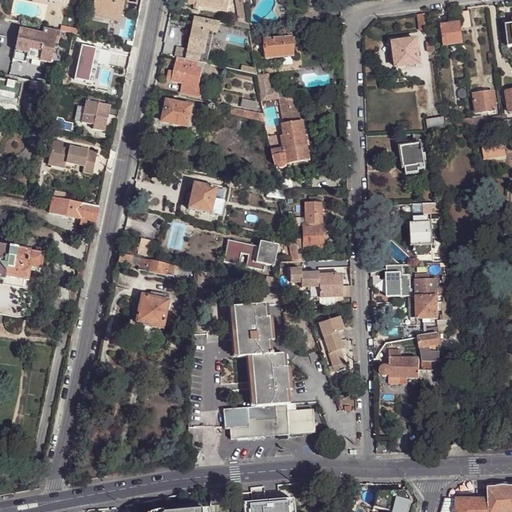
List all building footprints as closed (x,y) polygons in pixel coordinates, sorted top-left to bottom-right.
[(97,0),(95,11),(122,16),(125,0),(97,0)] [(187,0),(187,5),(194,6),(193,10),(198,11),(198,7),(226,14),(229,0),(187,0)] [(235,28),(249,32),(247,23),(244,8),(242,0),(237,0),(238,3),(240,2),(243,15),(240,16),(242,22),(236,20),(234,28),(235,28)] [(427,13),(418,14),(420,30),(429,29),(427,13)] [(468,28),(466,13),(458,14),(460,29),(468,28)] [(175,57),(177,57),(174,72),(172,81),(183,84),(199,87),(202,78),(204,69),(198,68),(199,63),(202,63),(207,64),(209,55),(204,54),(209,31),(214,32),(217,33),(219,24),(195,19),(194,28),(193,28),(189,49),(177,46),(175,57)] [(249,34),(259,33),(257,26),(254,27),(251,26),(249,23),(247,23),(249,32),(249,34)] [(460,45),(457,25),(444,26),(438,27),(441,47),(447,46),(460,45)] [(511,25),(503,26),(506,49),(511,47),(511,25)] [(41,34),(19,29),(12,63),(25,66),(26,61),(50,66),(55,44),(57,44),(59,33),(43,29),(41,34)] [(214,32),(209,31),(204,54),(209,55),(214,32)] [(259,33),(249,34),(250,39),(250,42),(265,41),(266,41),(265,33),(259,33)] [(297,38),(266,41),(265,41),(266,61),(282,59),(282,57),(294,55),(293,48),(298,47),(297,38)] [(420,65),(416,40),(392,43),(396,68),(420,65)] [(435,52),(434,43),(425,44),(426,53),(435,52)] [(109,66),(111,53),(81,47),(74,81),(89,83),(93,63),(98,64),(109,66)] [(94,84),(98,64),(93,63),(89,83),(94,84)] [(202,63),(199,63),(198,68),(204,69),(202,78),(210,79),(213,66),(207,64),(202,63)] [(241,67),(240,72),(256,76),(255,70),(241,67)] [(17,85),(18,79),(5,76),(3,82),(17,85)] [(268,76),(256,77),(260,103),(279,101),(277,90),(270,91),(268,76)] [(0,103),(17,107),(21,86),(17,85),(3,82),(0,81),(0,103)] [(48,100),(51,86),(39,84),(38,89),(36,96),(37,97),(48,100)] [(203,88),(199,87),(183,84),(181,93),(201,98),(203,88)] [(494,111),(491,93),(472,96),(474,114),(494,111)] [(283,127),(282,127),(284,138),(281,139),(283,147),(283,152),(286,165),(309,161),(303,122),(300,123),(296,98),(279,101),(283,127)] [(258,103),(242,99),(240,108),(257,112),(258,103)] [(110,105),(86,100),(82,122),(93,124),(92,129),(105,131),(110,105)] [(162,122),(188,128),(193,108),(167,101),(162,122)] [(17,107),(0,103),(0,111),(19,116),(21,108),(17,107)] [(218,106),(206,103),(212,112),(217,111),(218,106)] [(262,117),(231,109),(230,115),(242,118),(242,119),(261,123),(264,124),(263,120),(262,117)] [(472,127),(482,125),(480,117),(470,119),(472,127)] [(445,130),(444,118),(428,119),(430,131),(445,130)] [(462,129),(472,127),(470,119),(460,120),(460,121),(462,129)] [(505,121),(499,122),(492,124),(487,125),(485,125),(486,131),(508,127),(507,121),(505,121)] [(420,133),(413,133),(413,140),(414,144),(421,143),(420,136),(420,133)] [(504,157),(501,139),(479,142),(482,160),(504,157)] [(49,159),(66,162),(84,166),(83,172),(93,174),(97,152),(69,146),(69,148),(63,147),(64,142),(53,140),(49,159)] [(425,168),(421,143),(414,144),(400,147),(402,158),(403,168),(405,167),(417,166),(417,169),(425,168)] [(283,152),(272,154),(275,168),(277,168),(277,169),(279,170),(285,168),(286,166),(286,165),(283,152)] [(65,167),(66,162),(49,159),(48,164),(65,167)] [(417,166),(405,167),(406,174),(418,172),(417,169),(417,166)] [(215,192),(216,189),(208,188),(193,184),(187,210),(211,215),(214,200),(215,192)] [(217,186),(216,189),(215,192),(226,194),(227,188),(217,186)] [(282,192),(268,188),(266,198),(284,202),(282,195),(282,192)] [(226,194),(215,192),(214,200),(224,203),(226,194)] [(98,208),(52,198),(49,214),(80,221),(78,226),(82,226),(90,228),(94,229),(98,208)] [(224,203),(214,200),(211,215),(221,217),(224,203)] [(437,203),(423,204),(423,212),(423,214),(439,214),(437,203)] [(305,228),(321,227),(321,204),(319,204),(309,204),(305,205),(305,220),(305,228)] [(293,221),(290,221),(290,223),(292,229),(302,228),(305,228),(305,220),(293,221)] [(412,246),(414,246),(431,246),(432,246),(431,223),(427,223),(420,224),(413,224),(410,224),(411,246),(412,246)] [(322,249),(321,227),(305,228),(302,228),(303,241),(303,250),(322,249)] [(151,241),(141,239),(137,253),(147,256),(151,241)] [(263,272),(265,266),(255,264),(259,248),(228,241),(224,264),(239,267),(241,255),(248,257),(246,268),(263,272)] [(295,241),(296,246),(297,250),(303,250),(303,241),(295,241)] [(255,264),(265,266),(273,268),(278,247),(260,243),(259,248),(255,264)] [(296,246),(289,244),(293,262),(301,262),(297,250),(296,246)] [(28,265),(31,252),(31,251),(0,245),(0,279),(5,281),(6,277),(14,279),(13,284),(13,287),(24,289),(26,281),(28,281),(32,266),(28,265)] [(414,250),(414,246),(412,246),(413,251),(417,255),(427,254),(429,250),(415,251),(414,250)] [(433,248),(434,260),(442,260),(441,247),(433,248)] [(45,254),(31,252),(28,265),(32,266),(33,266),(41,267),(42,268),(45,254)] [(119,254),(118,261),(131,264),(133,257),(119,254)] [(140,258),(133,257),(131,264),(138,266),(140,258)] [(169,264),(140,258),(138,266),(137,270),(145,272),(145,271),(166,275),(169,264)] [(85,270),(87,261),(81,260),(79,269),(85,270)] [(403,266),(386,266),(386,274),(386,298),(404,297),(411,297),(410,276),(403,276),(403,266)] [(320,289),(320,277),(320,274),(302,274),(302,269),(292,269),(292,283),(302,283),(302,289),(310,289),(320,289)] [(83,283),(84,275),(77,274),(76,281),(83,283)] [(115,275),(113,284),(128,288),(130,279),(115,275)] [(278,288),(279,280),(267,277),(265,285),(266,285),(278,288)] [(340,277),(320,277),(320,289),(320,299),(341,299),(340,277)] [(436,298),(436,289),(436,282),(429,282),(415,282),(416,301),(416,319),(416,321),(437,320),(437,313),(437,310),(436,298)] [(453,312),(449,283),(442,284),(443,288),(443,297),(444,304),(446,304),(447,321),(452,320),(453,312)] [(310,289),(311,299),(320,299),(320,289),(310,289)] [(151,294),(150,298),(165,302),(166,296),(152,293),(152,294),(151,294)] [(165,302),(150,298),(142,297),(136,324),(163,331),(169,303),(165,302)] [(235,333),(235,340),(236,358),(237,358),(247,358),(250,357),(271,355),(271,354),(268,354),(267,342),(270,342),(269,319),(265,319),(264,305),(232,307),(232,308),(235,333)] [(319,324),(324,338),(338,333),(344,331),(340,317),(319,324)] [(338,333),(324,338),(333,368),(345,364),(341,351),(344,350),(338,333)] [(416,337),(416,339),(418,350),(431,347),(438,346),(436,334),(416,337)] [(477,342),(465,343),(466,360),(478,359),(477,342)] [(389,351),(389,360),(400,360),(400,351),(389,351)] [(253,389),(254,408),(286,406),(286,405),(285,391),(288,391),(286,368),(283,368),(282,355),(271,355),(250,357),(252,383),(253,389)] [(388,377),(388,379),(400,379),(407,379),(418,380),(419,360),(400,360),(389,360),(388,368),(385,368),(382,369),(380,371),(380,375),(382,377),(385,378),(388,377)] [(431,364),(421,364),(421,372),(440,372),(440,369),(434,369),(434,365),(431,364)] [(92,385),(89,399),(97,401),(100,387),(92,385)] [(251,408),(223,411),(224,431),(229,430),(230,441),(315,434),(313,411),(287,413),(286,406),(254,408),(251,408)] [(377,455),(392,454),(392,445),(377,446),(377,455)] [(511,511),(511,485),(487,487),(487,499),(487,511),(511,511)] [(389,511),(406,511),(408,510),(410,502),(403,491),(394,491),(377,491),(373,507),(374,508),(390,511),(389,511)] [(445,499),(440,511),(454,511),(455,499),(445,499)] [(487,511),(487,499),(455,499),(454,511),(487,511)]
